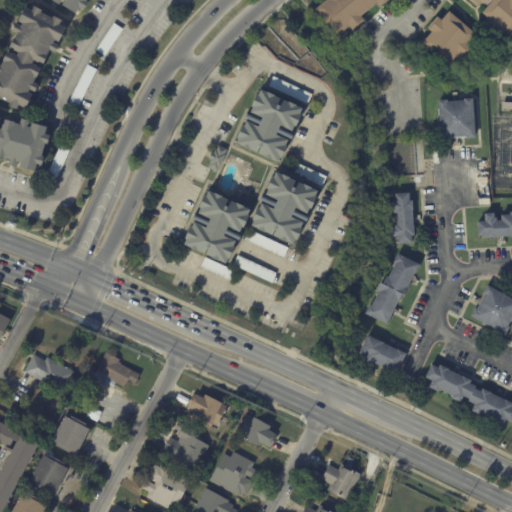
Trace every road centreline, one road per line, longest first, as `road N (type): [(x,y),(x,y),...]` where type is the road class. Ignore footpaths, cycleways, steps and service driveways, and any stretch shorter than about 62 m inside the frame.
road 1 (tertiary): [(83,303),(163,130),(253,15)]
road 2 (primary): [(321,414),(511,506)]
road 3 (tertiary): [(226,0),(176,54),(121,154)]
road 4 (residential): [(184,352),(98,511)]
road 5 (primary): [(83,303),(244,379)]
road 6 (primary): [(335,389),(176,315)]
road 7 (primary): [(511,475),(384,413)]
road 8 (residential): [(335,389),(269,511)]
road 9 (tertiary): [(121,154),(71,267)]
